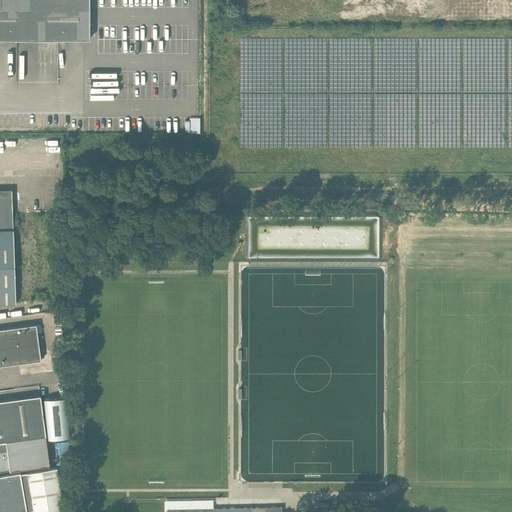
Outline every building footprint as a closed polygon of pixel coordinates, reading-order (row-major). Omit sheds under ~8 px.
[(0,0),(0,39),(90,39),(89,0),(0,0)] [(0,303),(16,303),(12,190),(0,190),(0,303)] [(0,365),(41,360),(36,324),(0,329),(0,365)] [(0,472),(50,465),(40,395),(1,401),(0,400),(0,472)] [(0,511),(26,511),(27,511),(33,511),(64,511),(57,468),(20,474),(20,473),(0,476),(0,511)]
